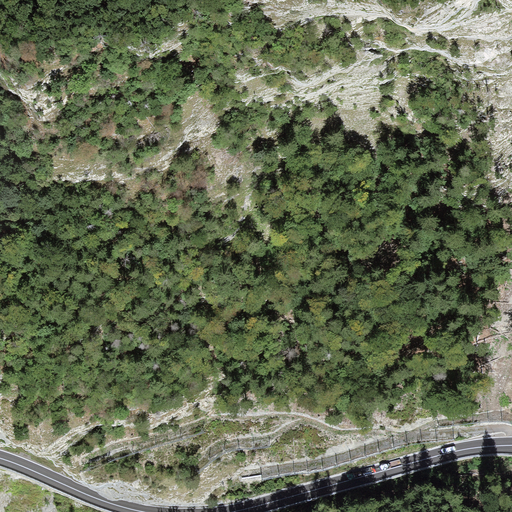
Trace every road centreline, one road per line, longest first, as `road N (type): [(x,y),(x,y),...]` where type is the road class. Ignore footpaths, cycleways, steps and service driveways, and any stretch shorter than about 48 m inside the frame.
road 1 (primary): [(511,445),(446,453),(230,511)]
road 2 (primary): [(144,511),(0,458)]
